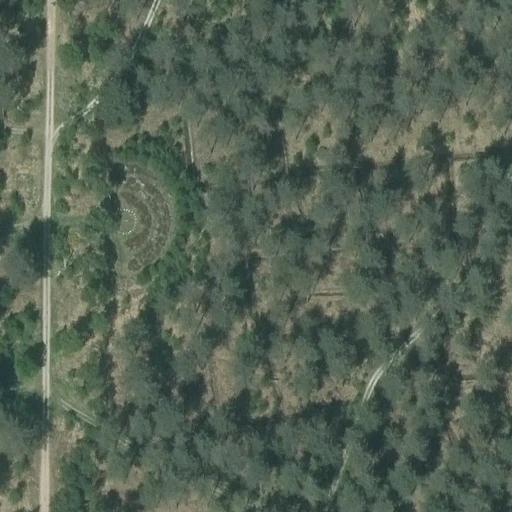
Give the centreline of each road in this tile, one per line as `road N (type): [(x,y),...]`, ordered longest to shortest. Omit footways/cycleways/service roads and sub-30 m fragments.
road 1 (track): [(52,0),(53,285),(42,511)]
road 2 (track): [(338,511),(339,496),(358,476),(361,433),(397,356),(443,311),(495,237),(511,177)]
road 3 (track): [(0,387),(44,392),(245,511)]
road 4 (track): [(0,116),(49,144),(89,112),(130,60),(159,0)]
